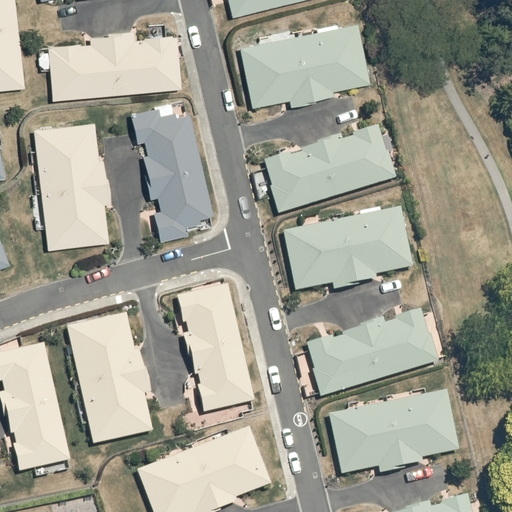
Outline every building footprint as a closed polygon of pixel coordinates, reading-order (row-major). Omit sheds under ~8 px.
[(0,0),(0,77),(28,74),(18,0),(0,0)] [(362,7),(247,33),(261,92),(376,66),(362,7)] [(51,40),(58,88),(188,70),(181,22),(51,40)] [(162,243),(197,235),(196,227),(217,223),(215,216),(194,115),(179,118),(176,102),(156,107),(157,110),(133,115),(139,143),(150,141),(152,153),(145,155),(154,200),(161,198),(163,209),(156,211),(162,243)] [(100,105),(35,113),(51,234),(116,226),(100,105)] [(281,196),(397,160),(381,112),(266,148),(281,196)] [(414,251),(400,192),(290,217),(303,276),(414,251)] [(0,257),(21,249),(0,193),(0,257)] [(255,385),(231,275),(183,285),(207,396),(255,385)] [(311,328),(326,381),(445,348),(430,295),(311,328)] [(133,302),(70,317),(98,431),(161,416),(133,302)] [(73,448),(47,334),(0,345),(0,348),(26,459),(73,448)] [(464,434),(451,376),(332,402),(345,460),(464,434)] [(253,418),(139,458),(157,511),(272,471),(253,418)] [(364,511),(478,511),(472,486),(364,511)]
